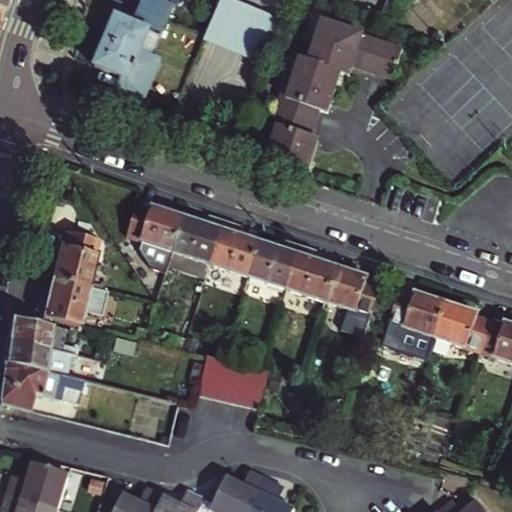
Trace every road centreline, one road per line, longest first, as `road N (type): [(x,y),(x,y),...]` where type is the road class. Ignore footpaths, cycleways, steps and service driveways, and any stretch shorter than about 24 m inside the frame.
road 1 (residential): [(8,117),(511,282)]
road 2 (residential): [(36,0),(8,117)]
